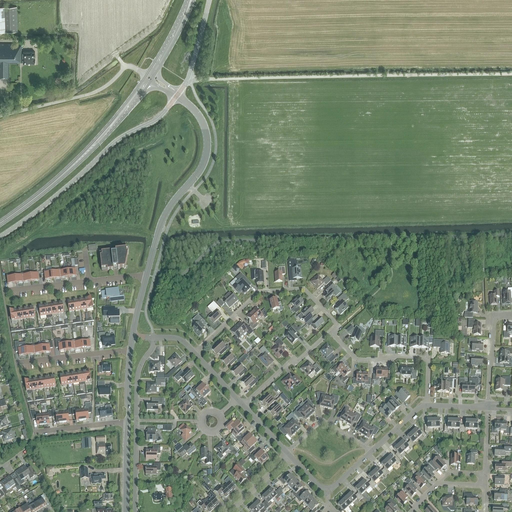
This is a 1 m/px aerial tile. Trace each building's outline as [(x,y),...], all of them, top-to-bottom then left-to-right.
[(0,32),(5,32),(18,32),(17,7),(0,7),(0,32)] [(35,63),(35,57),(35,52),(23,52),(23,54),(21,54),(21,44),(0,44),(0,78),(9,79),(9,64),(18,64),(18,63),(21,63),(21,62),(23,62),(23,63),(35,63)] [(117,270),(127,269),(127,268),(125,268),(129,250),(127,250),(128,250),(128,254),(126,254),(126,250),(115,251),(116,253),(112,254),(112,252),(101,253),(102,256),(100,256),(100,253),(101,269),(107,269),(107,270),(102,271),(114,270),(113,268),(117,268),(117,270)] [(303,278),(301,278),(300,268),(296,268),(294,260),(288,261),(289,276),(292,275),(293,279),(303,278)] [(240,269),(235,264),(231,268),(236,273),(240,269)] [(275,282),(282,282),(281,275),(285,275),(284,267),(278,268),(279,272),(275,273),(275,282)] [(71,268),(67,269),(68,278),(76,277),(75,268),(74,268),(71,268)] [(61,279),(68,278),(67,269),(60,270),(61,279)] [(53,279),(61,279),(60,270),(52,271),(53,279)] [(256,270),(251,270),(252,280),(255,280),(256,284),(263,283),(263,272),(256,272),(256,270)] [(53,279),(52,271),(44,271),(45,280),(53,279)] [(38,272),(30,273),(31,282),(39,281),(38,272)] [(23,283),(31,282),(30,273),(22,274),(23,283)] [(15,284),(23,283),(22,274),(14,275),(15,284)] [(237,281),(231,286),(238,294),(241,291),(244,294),(250,289),(248,287),(245,284),(248,281),(240,274),(235,279),(237,281)] [(15,284),(14,275),(6,276),(7,285),(15,284)] [(312,279),(309,282),(312,285),(313,285),(317,289),(324,283),(326,286),(331,281),(327,277),(323,281),(317,275),(313,280),(312,279)] [(340,293),(334,287),(335,287),(331,283),(323,290),(326,293),(322,296),(327,301),(334,295),(335,297),(340,293)] [(511,296),(511,288),(507,289),(508,293),(503,293),(503,304),(511,304),(511,296)] [(118,290),(102,291),(103,299),(106,299),(109,299),(109,301),(123,300),(123,292),(119,293),(118,290)] [(490,305),(497,305),(496,297),(499,297),(499,291),(494,291),(494,295),(489,295),(490,305)] [(229,293),(224,297),(228,301),(225,304),(229,308),(238,300),(233,296),(232,296),(229,293)] [(335,310),(340,316),(343,313),(343,312),(348,308),(344,303),(348,299),(343,294),(337,299),(340,302),(335,306),(336,306),(337,308),(335,310)] [(298,307),(303,302),(298,297),(291,304),(294,307),(291,310),(295,314),(300,309),(298,307)] [(270,301),(272,310),(276,309),(277,312),(282,311),(282,308),(280,303),(278,304),(276,299),(270,301)] [(218,312),(220,310),(213,302),(207,308),(212,313),(208,318),(213,323),(221,316),(218,312)] [(473,318),(473,313),(477,314),(477,309),(477,307),(477,302),(469,302),(469,313),(465,313),(465,318),(473,318)] [(309,306),(301,313),(297,317),(300,320),(301,319),(306,324),(312,318),(310,315),(313,311),(309,306)] [(119,319),(119,312),(112,312),(112,308),(103,308),(104,314),(108,314),(108,319),(110,319),(110,323),(119,323),(119,319)] [(260,314),(255,308),(251,313),(258,320),(263,316),(264,318),(267,316),(264,310),(260,314)] [(11,317),(11,321),(17,320),(15,310),(10,311),(8,312),(9,318),(11,317)] [(256,323),(258,320),(251,313),(246,317),(251,322),(248,324),(253,330),(258,325),(256,323)] [(199,337),(205,331),(203,329),(205,328),(200,323),(203,321),(198,315),(192,320),(197,324),(192,328),(197,333),(196,334),(199,337)] [(310,326),(314,330),(323,322),(319,317),(314,322),(311,320),(306,324),(309,327),(310,326)] [(480,335),(481,324),(475,324),(476,320),(468,320),(468,328),(473,328),(473,335),(480,335)] [(253,332),(247,325),(244,328),(240,323),(235,327),(243,335),(246,332),(249,336),(253,332)] [(511,324),(507,324),(507,332),(503,332),(503,338),(509,338),(509,334),(511,333),(511,324)] [(354,329),(353,328),(350,325),(345,330),(349,335),(352,336),(351,338),(352,339),(353,338),(354,338),(354,339),(354,340),(355,341),(357,341),(358,341),(361,335),(362,335),(364,334),(364,332),(364,330),(363,329),(359,327),(358,328),(355,326),(354,329)] [(231,331),(235,336),(233,338),(239,345),(241,343),(238,339),(243,335),(235,327),(231,331)] [(292,344),(297,339),(294,335),(296,333),(291,327),(288,330),(290,332),(285,336),(292,344)] [(370,342),(370,347),(379,347),(379,337),(383,337),(384,331),(375,331),(375,338),(370,338),(371,338),(371,342),(370,342)] [(105,333),(98,334),(99,340),(102,339),(103,346),(106,346),(106,347),(111,347),(110,345),(115,345),(114,335),(106,336),(105,333)] [(397,347),(397,338),(391,338),(391,334),(388,334),(387,347),(397,347)] [(406,347),(406,337),(403,337),(403,338),(397,338),(397,347),(406,347)] [(410,348),(419,348),(419,339),(413,338),(413,337),(410,337),(410,348)] [(425,339),(419,339),(419,348),(428,348),(428,344),(432,344),(432,338),(425,338),(425,339)] [(59,352),(67,351),(66,342),(61,343),(61,339),(55,340),(56,348),(59,348),(59,352)] [(82,340),(83,349),(91,348),(90,339),(82,340)] [(278,358),(281,355),(280,355),(284,351),(281,347),(284,344),(279,339),(274,343),(277,346),(272,351),(275,355),(278,358)] [(482,351),(483,345),(477,344),(477,339),(468,339),(468,345),(472,345),(472,351),(482,351)] [(83,349),(82,340),(74,341),(75,350),(83,349)] [(211,350),(216,355),(218,353),(221,356),(228,349),(226,347),(225,346),(224,347),(218,340),(215,344),(216,345),(211,350)] [(443,344),(443,341),(433,340),(433,348),(440,348),(440,353),(451,354),(449,353),(449,345),(452,345),(443,344)] [(41,345),(42,354),(50,353),(50,348),(53,348),(52,341),(49,341),(49,344),(46,344),(45,342),(41,342),(41,345)] [(75,350),(74,341),(66,342),(67,351),(75,350)] [(27,355),(26,347),(25,342),(19,343),(19,342),(14,342),(15,352),(18,352),(19,356),(27,355)] [(328,362),(334,356),(331,353),(333,351),(329,347),(330,347),(327,344),(324,347),(320,351),(326,358),(325,359),(328,362)] [(34,346),(35,355),(42,354),(41,345),(34,346)] [(26,347),(27,355),(35,355),(34,346),(26,347)] [(263,355),(259,359),(267,367),(273,362),(267,355),(269,353),(263,347),(259,350),(263,355)] [(500,352),(499,358),(509,358),(509,355),(511,355),(511,349),(506,349),(506,352),(500,352)] [(168,361),(175,368),(167,376),(164,375),(164,379),(169,379),(181,367),(178,365),(182,362),(178,357),(175,354),(172,357),(173,357),(168,361)] [(230,366),(237,360),(235,357),(233,358),(229,354),(221,361),(226,366),(228,364),(230,366)] [(246,354),(238,361),(240,364),(246,358),(248,356),(246,354)] [(477,367),(478,366),(478,365),(482,365),(482,359),(474,358),(474,355),(467,355),(466,361),(471,361),(471,365),(474,365),(474,366),(475,367),(477,367)] [(164,365),(164,357),(160,357),(160,362),(150,362),(150,368),(150,372),(154,372),(160,372),(160,365),(164,365)] [(509,358),(499,358),(499,364),(505,364),(505,367),(511,367),(511,362),(509,362),(509,358)] [(313,371),(317,374),(321,370),(316,364),(313,367),(308,362),(304,366),(303,366),(300,369),(303,372),(304,371),(308,376),(313,371)] [(335,374),(338,371),(340,374),(347,368),(343,363),(338,368),(336,366),(332,370),(335,374)] [(240,377),(247,371),(245,368),(243,369),(239,364),(231,371),(236,376),(238,374),(240,377)] [(101,367),(98,367),(98,374),(102,373),(102,375),(110,375),(110,366),(101,367)] [(411,379),(416,380),(416,371),(412,371),(412,367),(400,366),(400,375),(411,375),(411,379)] [(350,372),(347,368),(340,374),(342,376),(340,378),(344,382),(348,378),(346,376),(350,372)] [(378,377),(381,378),(382,368),(376,368),(376,375),(373,375),(373,380),(378,381),(378,377)] [(387,375),(387,369),(382,368),(381,378),(384,378),(384,381),(390,381),(390,375),(387,375)] [(181,379),(186,383),(194,376),(189,371),(185,374),(181,371),(174,378),(178,382),(181,379)] [(362,382),(362,373),(356,372),(356,379),(353,379),(353,385),(358,385),(358,382),(362,382)] [(367,379),(368,373),(362,373),(362,382),(362,384),(365,384),(365,385),(370,385),(370,379),(367,379)] [(255,379),(253,380),(249,375),(241,382),(246,387),(248,385),(250,387),(257,381),(255,379)] [(285,379),(282,382),(285,385),(285,384),(289,389),(296,382),(298,384),(301,382),(295,376),(293,379),(289,375),(285,379)] [(437,382),(434,382),(434,388),(437,388),(437,392),(443,392),(443,379),(443,376),(440,375),(440,379),(441,379),(441,383),(437,383),(437,382)] [(510,386),(510,377),(502,377),(502,380),(496,380),(495,391),(502,391),(502,386),(510,386)] [(468,393),(468,384),(464,384),(465,379),(459,378),(459,386),(462,386),(462,393),(468,393)] [(446,379),(443,379),(443,392),(449,392),(449,388),(452,389),(452,382),(449,382),(449,383),(445,383),(446,379)] [(468,384),(468,393),(474,393),(474,386),(478,387),(478,379),(472,379),(472,384),(468,384)] [(165,384),(165,380),(155,380),(155,384),(147,384),(147,389),(146,389),(146,394),(151,394),(151,393),(156,393),(156,386),(161,386),(161,384),(165,384)] [(105,382),(98,382),(98,389),(99,389),(99,396),(111,395),(111,386),(105,386),(105,382)] [(191,391),(197,397),(207,387),(205,385),(204,385),(203,384),(198,388),(196,386),(191,391)] [(187,393),(192,389),(188,385),(183,390),(187,393)] [(202,403),(204,405),(207,403),(203,399),(210,392),(209,391),(210,390),(207,387),(197,397),(202,403)] [(407,392),(406,392),(403,390),(399,393),(397,392),(395,394),(403,403),(410,397),(408,395),(408,394),(407,392)] [(316,393),(317,400),(321,401),(320,407),(323,407),(323,409),(325,408),(326,408),(328,398),(324,398),(325,394),(319,392),(316,393)] [(183,410),(182,411),(185,414),(188,411),(192,407),(188,403),(191,401),(186,395),(184,398),(186,400),(179,406),(183,410)] [(275,401),(273,398),(271,399),(267,395),(260,402),(264,406),(266,405),(268,407),(275,401)] [(329,409),(332,409),(333,404),(337,405),(338,397),(332,395),(331,399),(328,398),(326,408),(327,408),(327,410),(329,409)] [(400,406),(392,397),(390,400),(391,402),(387,405),(393,412),(400,406)] [(146,402),(146,412),(147,412),(147,410),(158,410),(158,405),(164,405),(164,399),(156,398),(156,403),(151,403),(151,402),(146,402)] [(312,414),(314,412),(310,408),(313,405),(308,399),(303,404),(302,403),(299,405),(303,409),(310,416),(311,416),(312,416),(312,414)] [(277,416),(284,410),(282,408),(280,409),(276,404),(268,411),(273,416),(275,414),(277,416)] [(344,405),(340,412),(343,414),(340,419),(343,421),(343,422),(344,422),(345,422),(350,414),(347,412),(349,409),(344,405)] [(393,412),(387,405),(383,409),(381,408),(379,410),(387,419),(393,412)] [(96,409),(96,417),(100,417),(100,419),(105,418),(105,417),(107,417),(111,416),(112,417),(110,406),(105,406),(106,409),(99,410),(99,409),(96,409)] [(81,410),(82,421),(89,420),(88,413),(92,413),(92,407),(87,407),(87,409),(81,410)] [(76,421),(82,421),(81,410),(78,411),(78,408),(72,409),(72,415),(75,415),(76,421)] [(62,412),(63,423),(69,422),(68,416),(71,415),(71,409),(67,410),(68,412),(62,412)] [(303,409),(300,412),(298,409),(293,413),(299,419),(301,416),(305,421),(308,418),(309,419),(309,417),(310,416),(303,409)] [(37,426),(43,425),(42,415),(39,415),(38,413),(35,413),(35,411),(30,412),(32,420),(36,419),(37,426)] [(56,424),(63,423),(62,412),(55,413),(55,411),(54,411),(52,411),(53,417),(56,417),(56,424)] [(42,415),(43,425),(49,425),(49,418),(52,418),(51,412),(48,412),(48,414),(42,415)] [(348,424),(351,426),(354,421),(357,423),(361,416),(356,413),(354,416),(350,414),(345,422),(346,423),(346,424),(348,424)] [(300,429),(296,424),(298,422),(293,416),(288,420),(291,423),(288,426),(295,433),(296,432),(298,432),(298,431),(300,429)] [(3,427),(8,426),(5,417),(0,418),(0,428),(3,428),(3,427)] [(363,436),(368,427),(365,425),(367,422),(362,419),(358,425),(361,427),(358,432),(360,434),(361,435),(362,435),(363,436)] [(427,429),(433,428),(433,419),(427,420),(427,425),(424,425),(424,432),(428,432),(427,429)] [(439,424),(439,419),(433,419),(433,428),(439,428),(439,431),(442,431),(442,424),(439,424)] [(447,429),(453,429),(454,420),(448,420),(447,425),(444,425),(444,431),(447,431),(447,429)] [(459,425),(459,420),(454,420),(453,429),(459,429),(459,432),(462,432),(462,425),(459,425)] [(462,425),(462,432),(465,432),(465,429),(471,430),(471,421),(465,420),(465,426),(462,425)] [(225,428),(229,432),(232,429),(234,432),(242,424),(239,422),(238,422),(237,421),(233,425),(231,423),(225,428)] [(477,426),(477,421),(471,421),(471,430),(477,430),(477,433),(480,433),(480,426),(477,426)] [(500,431),(500,422),(494,421),(494,427),(491,427),(491,433),(497,434),(497,431),(500,431)] [(506,422),(500,422),(500,431),(503,431),(503,434),(509,434),(509,428),(506,428),(506,422)] [(242,424),(234,432),(231,434),(237,441),(243,436),(240,433),(245,429),(243,428),(244,427),(242,424)] [(179,429),(183,434),(181,436),(185,441),(190,437),(188,434),(191,432),(186,427),(185,428),(183,425),(179,429)] [(287,433),(288,434),(291,437),(293,435),(294,435),(294,434),(295,433),(288,426),(286,428),(283,425),(279,430),(284,435),(287,433)] [(368,427),(363,436),(364,436),(364,438),(366,437),(368,439),(371,434),(374,436),(379,429),(373,426),(371,429),(368,427)] [(149,442),(152,442),(152,441),(155,441),(155,440),(156,441),(156,442),(157,442),(158,442),(159,442),(161,441),(162,440),(158,433),(155,433),(155,429),(147,429),(147,434),(146,434),(146,441),(149,441),(149,442)] [(419,433),(415,429),(411,433),(417,439),(422,435),(423,437),(426,435),(421,430),(419,433)] [(8,441),(13,439),(11,430),(0,433),(0,436),(3,436),(3,438),(4,442),(8,441)] [(410,441),(408,443),(413,448),(415,445),(413,443),(417,439),(411,433),(407,437),(410,441)] [(243,436),(237,441),(243,447),(254,438),(251,435),(250,436),(249,434),(245,438),(243,436)] [(243,447),(246,450),(249,454),(255,449),(253,446),(257,442),(256,441),(257,440),(254,438),(243,447)] [(91,448),(91,439),(81,439),(82,449),(91,448)] [(402,441),(398,445),(404,452),(408,448),(410,450),(413,448),(408,443),(406,445),(402,441)] [(217,446),(214,449),(217,452),(218,452),(219,453),(217,455),(221,459),(223,457),(222,455),(228,449),(231,453),(234,456),(237,453),(234,450),(229,445),(226,447),(222,442),(218,446),(217,446)] [(180,444),(174,449),(175,450),(177,452),(183,447),(180,444)] [(111,453),(111,445),(105,446),(105,445),(96,445),(97,455),(105,454),(105,453),(107,453),(107,455),(111,455),(111,453)] [(196,450),(191,445),(186,450),(184,447),(178,453),(182,458),(186,454),(189,456),(196,450)] [(400,456),(404,452),(398,445),(394,449),(397,453),(395,455),(399,460),(402,458),(400,456)] [(504,449),(494,449),(494,456),(505,456),(505,452),(511,452),(511,446),(504,445),(504,449)] [(160,447),(152,446),(152,451),(146,451),(146,458),(156,458),(157,454),(160,454),(160,451),(160,450),(160,448),(160,447)] [(201,449),(201,459),(206,459),(206,464),(212,464),(211,454),(208,454),(208,449),(201,449)] [(477,451),(470,450),(470,455),(466,455),(466,458),(467,458),(467,464),(474,465),(474,455),(477,456),(477,451)] [(258,461),(266,454),(263,451),(262,452),(261,451),(257,455),(254,452),(249,457),(253,462),(256,459),(258,461)] [(260,464),(257,466),(259,468),(269,459),(267,458),(268,457),(266,454),(258,461),(260,464)] [(457,455),(451,455),(450,465),(457,465),(457,463),(460,463),(461,454),(457,454),(457,455)] [(393,460),(390,456),(386,460),(392,466),(396,463),(398,465),(400,463),(396,458),(393,460)] [(429,463),(436,471),(438,468),(440,470),(446,465),(441,460),(442,459),(439,456),(432,462),(431,461),(429,463)] [(385,468),(382,470),(387,475),(389,473),(387,471),(392,466),(386,460),(381,464),(385,468)] [(502,460),(501,464),(495,464),(495,471),(505,471),(505,467),(511,467),(511,461),(502,460)] [(160,464),(153,464),(153,467),(146,467),(146,475),(156,475),(156,471),(160,471),(160,464)] [(429,481),(434,476),(432,474),(435,471),(428,464),(425,467),(426,468),(422,472),(429,481)] [(233,477),(234,476),(240,484),(245,479),(241,474),(244,472),(238,465),(233,469),(229,472),(233,477)] [(20,469),(26,478),(28,476),(30,479),(35,476),(31,469),(28,471),(24,466),(20,469)] [(377,468),(372,472),(378,479),(383,475),(385,477),(387,475),(382,470),(380,472),(377,468)] [(23,480),(26,478),(20,469),(15,472),(19,478),(16,479),(20,486),(25,482),(23,480)] [(91,484),(101,484),(101,480),(105,480),(105,475),(101,475),(101,474),(90,475),(90,476),(88,476),(87,469),(80,469),(81,479),(88,478),(91,478),(91,484)] [(372,480),(369,482),(374,487),(376,485),(374,483),(378,479),(372,472),(368,476),(372,480)] [(415,476),(412,480),(413,481),(420,489),(425,484),(424,483),(426,480),(420,474),(418,472),(414,475),(415,476)] [(283,476),(279,480),(284,485),(286,483),(288,485),(294,479),(290,475),(286,478),(283,476)] [(504,485),(504,476),(498,476),(498,479),(495,479),(494,485),(504,485)] [(16,488),(18,491),(21,489),(15,480),(13,482),(9,477),(5,480),(12,490),(16,488)] [(230,493),(235,489),(230,484),(232,482),(228,477),(224,481),(227,484),(224,486),(230,493)] [(298,481),(297,482),(294,479),(288,485),(292,490),(298,483),(298,484),(299,483),(298,481)] [(2,490),(5,495),(9,492),(10,493),(13,491),(12,490),(5,480),(0,483),(4,488),(2,490)] [(364,481),(359,485),(365,491),(370,487),(372,489),(374,487),(369,482),(367,484),(364,481)] [(417,489),(411,482),(408,485),(409,485),(404,490),(411,497),(416,493),(415,491),(417,489)] [(291,494),(294,496),(296,498),(300,494),(298,491),(302,488),(298,484),(298,483),(292,490),(294,492),(291,494)] [(222,484),(219,487),(218,486),(214,490),(218,495),(221,492),(226,498),(230,493),(224,486),(222,484)] [(358,493),(356,495),(361,499),(363,497),(361,495),(365,491),(359,485),(355,489),(358,493)] [(166,494),(163,495),(163,494),(154,495),(154,501),(163,501),(163,499),(166,498),(166,499),(172,499),(172,488),(165,489),(166,494)] [(274,493),(271,489),(266,493),(272,500),(275,498),(276,500),(278,498),(281,496),(276,491),(274,493)] [(494,494),(494,500),(503,501),(507,501),(507,495),(508,490),(499,489),(499,494),(494,494)] [(214,508),(219,504),(214,499),(216,497),(211,491),(207,495),(209,497),(206,500),(206,499),(214,508)] [(402,506),(407,501),(405,500),(408,497),(401,491),(399,493),(400,494),(395,498),(402,506)] [(310,497),(310,496),(306,492),(302,496),(300,494),(296,498),(300,503),(302,501),(304,503),(310,497)] [(263,503),(268,508),(272,504),(270,502),(272,500),(266,493),(262,497),(265,501),(263,503)] [(346,497),(352,503),(357,499),(359,502),(361,499),(356,495),(354,497),(350,493),(346,497)] [(477,506),(477,499),(472,499),(472,494),(463,493),(463,499),(466,499),(466,505),(477,506)] [(94,506),(102,506),(102,502),(112,502),(112,494),(103,495),(103,499),(102,499),(100,501),(100,502),(94,502),(94,506)] [(41,497),(38,498),(40,500),(38,502),(41,508),(46,506),(44,503),(47,501),(43,495),(41,497)] [(311,495),(310,496),(310,497),(304,503),(308,507),(314,501),(312,498),(313,497),(311,495)] [(352,503),(346,497),(345,496),(344,497),(345,498),(342,501),(348,507),(352,503)] [(451,496),(451,497),(445,497),(445,498),(442,498),(440,500),(443,503),(443,505),(448,505),(448,508),(450,511),(454,511),(455,496),(451,496)] [(202,501),(201,500),(197,504),(202,510),(205,507),(209,511),(214,508),(206,499),(205,499),(206,500),(202,501)] [(396,511),(393,508),(396,505),(391,499),(387,503),(389,505),(385,510),(386,511),(396,511)] [(31,502),(37,511),(41,508),(38,502),(35,503),(34,501),(31,502)] [(268,508),(263,503),(261,505),(257,501),(253,505),(259,511),(264,511),(266,511),(266,510),(268,508)] [(318,505),(314,501),(308,507),(312,511),(310,511),(315,511),(317,511),(314,509),(318,505)] [(348,507),(342,501),(338,505),(344,511),(348,507)] [(31,511),(30,511),(35,511),(37,511),(31,502),(29,503),(31,506),(28,507),(31,511)]
